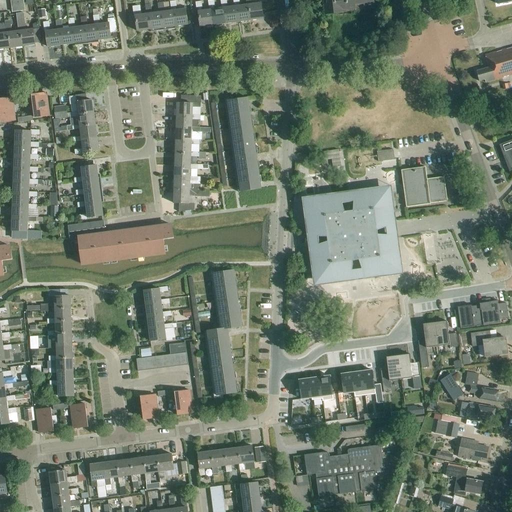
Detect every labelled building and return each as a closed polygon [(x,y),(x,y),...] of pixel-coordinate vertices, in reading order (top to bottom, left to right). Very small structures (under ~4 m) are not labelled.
[(169,0),(170,2),(171,11),(173,11),(175,27),(188,25),(186,10),(177,11),(176,2),(181,1),(180,0),(169,0)] [(224,9),(222,9),(215,10),(214,0),(208,1),(209,11),(211,10),(213,26),(226,24),(224,9)] [(238,23),(235,0),(233,0),(234,7),(228,8),(226,0),(220,0),(222,9),(224,9),(226,24),(238,23)] [(249,5),(247,6),(240,6),(239,0),(235,0),(238,23),(251,21),(249,5)] [(251,21),(263,19),(261,4),(253,5),(251,0),(246,0),(247,6),(249,5),(251,21)] [(323,0),(324,15),(344,13),(343,12),(374,9),(373,0),(323,0)] [(211,10),(209,11),(203,11),(201,2),(196,3),(197,13),(198,12),(200,28),(213,26),(211,10)] [(173,11),(171,11),(165,12),(163,3),(158,4),(159,13),(161,13),(163,28),(175,27),(173,11)] [(161,13),(159,13),(152,14),(151,5),(145,5),(146,15),(148,15),(150,30),(163,28),(161,13)] [(133,11),(130,12),(127,12),(127,16),(128,16),(130,27),(137,26),(137,32),(150,30),(148,15),(146,15),(140,16),(138,6),(133,7),(133,11)] [(35,45),(33,30),(26,31),(24,13),(16,14),(19,32),(20,31),(22,47),(35,45)] [(109,20),(109,24),(100,25),(99,15),(98,16),(93,16),(94,26),(96,25),(98,41),(99,41),(111,39),(110,33),(117,33),(116,19),(109,20)] [(96,25),(94,26),(88,26),(86,17),(81,18),(82,27),(83,27),(85,43),(87,42),(87,45),(100,43),(99,41),(98,41),(96,25)] [(83,27),(82,27),(75,28),(74,19),(68,19),(69,29),(71,29),(73,44),(85,43),(83,27)] [(71,29),(69,29),(63,30),(61,20),(56,21),(57,31),(58,30),(60,46),(73,44),(71,29)] [(58,30),(57,31),(50,31),(49,22),(43,23),(44,33),(46,33),(48,48),(60,46),(58,30)] [(20,31),(19,32),(12,33),(11,23),(5,24),(6,33),(8,33),(10,49),(22,47),(20,31)] [(8,33),(6,33),(0,34),(0,49),(10,49),(8,33)] [(511,47),(485,56),(489,68),(476,72),(479,82),(485,80),(486,83),(511,75),(511,47)] [(32,95),(34,108),(35,118),(49,116),(46,93),(32,95)] [(177,104),(177,117),(192,117),(192,115),(193,108),(201,108),(201,100),(203,100),(203,97),(201,97),(201,96),(181,96),(181,104),(177,104)] [(16,121),(14,105),(21,104),(20,97),(13,98),(0,99),(0,114),(1,123),(16,121)] [(261,189),(248,98),(228,101),(241,192),(261,189)] [(94,113),(92,101),(77,103),(78,112),(70,113),(70,118),(79,117),(78,115),(94,113)] [(215,103),(211,104),(216,141),(223,187),(227,186),(215,103)] [(54,107),(55,119),(67,118),(66,106),(54,107)] [(79,117),(70,118),(71,126),(67,126),(67,131),(80,129),(80,128),(96,126),(94,113),(78,115),(79,117)] [(25,117),(25,114),(21,115),(22,118),(17,118),(18,123),(26,122),(25,117)] [(177,117),(176,129),(192,129),(192,128),(192,120),(200,120),(200,116),(192,115),(192,117),(177,117)] [(80,128),(80,129),(81,137),(73,138),(74,143),(82,142),(82,140),(97,138),(96,126),(80,128)] [(176,129),(176,141),(191,142),(191,140),(192,132),(200,133),(200,128),(192,128),(192,129),(176,129)] [(15,131),(15,144),(31,144),(31,143),(31,135),(39,135),(39,131),(31,130),(31,132),(15,131)] [(82,140),(82,142),(83,149),(75,150),(75,155),(84,154),(84,152),(99,151),(97,138),(82,140)] [(191,142),(176,141),(175,154),(191,154),(191,153),(191,145),(199,145),(200,140),(191,140),(191,142)] [(511,140),(499,145),(510,174),(511,171),(511,140)] [(31,144),(15,144),(15,156),(31,157),(31,155),(30,155),(31,147),(39,148),(39,143),(31,143),(31,144)] [(332,160),(333,165),(342,164),(340,148),(325,149),(326,160),(332,160)] [(377,152),(378,162),(394,160),(393,150),(392,150),(377,152)] [(191,154),(175,154),(175,166),(190,167),(191,165),(191,157),(199,157),(199,159),(206,159),(206,153),(191,153),(191,154)] [(31,157),(15,156),(14,169),(30,169),(30,168),(30,160),(38,160),(38,156),(31,155),(31,157)] [(83,180),(101,178),(100,175),(98,175),(97,165),(81,167),(82,177),(74,178),(75,182),(83,181),(83,180)] [(175,166),(174,179),(190,179),(190,177),(190,170),(208,170),(208,166),(191,165),(190,167),(175,166)] [(447,202),(444,177),(443,177),(427,180),(425,167),(401,171),(406,208),(430,205),(430,204),(447,202)] [(14,169),(14,181),(29,181),(29,180),(30,172),(38,173),(38,168),(30,168),(30,169),(14,169)] [(190,179),(174,179),(174,191),(190,192),(190,190),(190,184),(200,184),(200,178),(190,177),(190,179)] [(84,192),(102,190),(101,178),(83,180),(83,181),(84,189),(76,190),(76,194),(76,195),(85,194),(84,192)] [(212,187),(220,185),(219,178),(211,180),(212,187)] [(14,181),(13,193),(29,194),(29,192),(29,185),(37,185),(38,180),(29,180),(29,181),(14,181)] [(86,205),(101,203),(101,202),(104,201),(102,190),(84,192),(86,202),(77,203),(78,207),(86,207),(86,205)] [(190,192),(174,191),(173,204),(179,204),(179,213),(194,210),(194,204),(195,204),(195,197),(209,197),(210,196),(211,196),(211,192),(204,192),(204,190),(190,190),(190,192)] [(29,194),(13,193),(13,206),(28,206),(28,205),(29,197),(37,197),(37,193),(29,192),(29,194)] [(340,197),(306,199),(308,237),(327,238),(328,242),(312,247),(317,281),(352,281),(352,271),(362,270),(365,278),(385,275),(388,274),(390,273),(394,269),(397,265),(398,259),(396,245),(394,240),(391,236),(378,235),(377,231),(393,226),(390,200),(388,196),(385,194),(381,192),(354,199),(353,216),(346,217),(340,197)] [(58,206),(56,194),(49,193),(49,206),(58,206)] [(103,216),(101,203),(86,205),(86,207),(87,214),(79,215),(79,220),(88,219),(87,217),(103,216)] [(28,206),(13,206),(12,218),(28,219),(28,217),(28,209),(37,210),(37,205),(28,205),(28,206)] [(28,219),(12,218),(12,231),(27,232),(28,222),(36,222),(36,218),(28,217),(28,219)] [(105,228),(104,221),(68,226),(68,233),(105,228)] [(161,229),(123,235),(79,241),(83,265),(165,254),(163,240),(173,239),(172,225),(161,227),(161,229)] [(0,275),(4,275),(2,262),(12,260),(10,247),(0,247),(0,275)] [(207,331),(217,396),(237,393),(229,337),(225,337),(224,330),(242,327),(234,271),(214,274),(222,329),(207,331)] [(200,333),(193,282),(192,278),(188,278),(196,334),(200,333)] [(144,291),(146,304),(161,302),(161,300),(160,292),(168,291),(167,287),(159,288),(159,289),(144,291)] [(55,297),(55,304),(41,305),(41,306),(41,310),(47,310),(47,312),(55,312),(55,310),(71,309),(70,296),(55,297)] [(161,302),(146,304),(146,305),(143,305),(145,317),(163,314),(163,313),(161,305),(170,304),(169,299),(161,300),(161,302)] [(460,329),(501,324),(500,320),(508,319),(506,303),(498,305),(498,302),(498,301),(490,302),(490,301),(483,301),(483,303),(479,304),(480,304),(481,306),(470,307),(470,306),(458,308),(460,329)] [(55,310),(55,312),(56,319),(47,320),(47,324),(56,324),(56,322),(71,321),(71,309),(55,310)] [(163,314),(145,317),(147,329),(164,327),(164,325),(163,317),(171,316),(171,312),(163,313),(163,314)] [(8,321),(0,321),(0,335),(1,335),(1,334),(0,326),(8,325),(8,321)] [(56,322),(56,324),(56,332),(48,332),(48,337),(56,336),(56,334),(72,334),(71,321),(56,322)] [(447,322),(435,323),(438,347),(450,346),(449,335),(447,322)] [(438,347),(435,323),(423,325),(425,341),(426,348),(438,347)] [(164,327),(147,329),(147,332),(149,331),(150,341),(166,339),(165,330),(173,329),(172,324),(164,325),(164,327)] [(506,337),(491,339),(490,331),(471,334),(472,347),(483,346),(485,358),(508,355),(506,337)] [(1,335),(0,335),(0,347),(3,347),(3,346),(2,339),(10,338),(9,333),(1,334),(1,335)] [(72,346),(72,334),(56,334),(56,336),(56,344),(43,345),(43,349),(57,349),(57,347),(72,346)] [(456,334),(449,335),(450,346),(450,348),(458,348),(456,334)] [(426,348),(425,341),(419,342),(422,369),(429,368),(426,348)] [(202,398),(194,343),(190,343),(198,399),(202,398)] [(11,345),(3,346),(3,347),(0,347),(0,361),(5,361),(4,351),(12,350),(11,345)] [(57,347),(57,349),(57,356),(49,357),(49,361),(57,361),(57,359),(73,358),(72,346),(57,347)] [(186,353),(180,354),(181,366),(188,365),(186,353)] [(410,355),(398,357),(401,380),(413,378),(414,390),(422,389),(420,373),(419,363),(411,364),(410,355)] [(462,356),(463,365),(471,364),(469,355),(462,356)] [(389,371),(381,371),(383,393),(391,392),(390,381),(401,380),(398,357),(387,358),(389,371)] [(73,371),(73,358),(57,359),(57,361),(57,369),(43,369),(43,374),(58,373),(58,372),(73,371)] [(149,358),(143,359),(145,371),(151,370),(149,358)] [(145,371),(143,359),(136,359),(138,372),(145,371)] [(2,374),(0,374),(0,387),(5,387),(4,385),(3,377),(12,376),(11,371),(2,373),(2,374)] [(58,372),(58,373),(58,381),(50,382),(50,386),(58,386),(58,384),(74,384),(73,371),(58,372)] [(376,395),(372,371),(362,372),(365,396),(376,395)] [(355,397),(365,396),(362,372),(352,373),(354,393),(355,397)] [(344,394),(354,393),(352,373),(341,375),(344,394)] [(467,373),(466,379),(465,385),(470,386),(469,393),(481,395),(480,399),(496,402),(498,391),(476,387),(478,381),(479,375),(467,373)] [(450,374),(440,381),(453,401),(463,394),(450,374)] [(322,399),(322,402),(333,400),(330,376),(320,378),(322,399)] [(312,401),(322,399),(320,378),(310,379),(312,398),(312,401)] [(302,400),(312,398),(310,379),(299,381),(302,400)] [(23,382),(4,385),(5,387),(0,387),(0,399),(6,399),(6,397),(5,390),(29,386),(28,382),(23,382)] [(58,384),(58,386),(58,394),(50,394),(50,399),(59,398),(59,397),(74,396),(74,384),(58,384)] [(192,414),(191,406),(189,391),(175,393),(178,416),(192,414)] [(6,399),(0,399),(0,412),(8,411),(8,410),(7,402),(24,400),(23,395),(6,397),(6,399)] [(141,397),(143,412),(144,420),(158,418),(155,395),(141,397)] [(493,420),(495,408),(464,403),(463,409),(460,408),(458,418),(477,421),(478,417),(493,420)] [(71,406),(72,415),(74,429),(88,427),(85,404),(71,406)] [(16,408),(8,410),(8,411),(0,412),(0,425),(10,424),(10,423),(18,422),(16,408)] [(32,408),(24,410),(25,422),(34,421),(32,408)] [(51,409),(37,410),(40,433),(54,432),(51,409)] [(435,434),(457,439),(460,425),(456,424),(457,418),(442,415),(441,421),(438,420),(435,434)] [(486,459),(489,448),(477,445),(478,442),(462,439),(459,457),(480,461),(480,458),(486,459)] [(263,445),(255,446),(257,462),(265,461),(263,445)] [(254,462),(252,446),(239,448),(241,464),(239,464),(240,471),(245,470),(244,464),(254,462)] [(323,453),(304,456),(307,475),(321,474),(322,479),(316,480),(319,498),(377,490),(375,472),(384,471),(381,446),(349,450),(348,452),(348,455),(340,456),(340,458),(330,459),(329,455),(327,453),(323,453)] [(239,448),(225,450),(227,466),(226,466),(226,473),(232,472),(231,466),(239,464),(241,464),(239,448)] [(225,450),(212,452),(214,468),(212,468),(213,475),(218,474),(218,467),(226,466),(227,466),(225,450)] [(214,468),(212,452),(198,454),(200,469),(199,469),(200,476),(205,476),(204,469),(212,468),(214,468)] [(451,462),(453,455),(440,452),(438,459),(451,462)] [(165,478),(164,472),(174,470),(172,454),(158,456),(160,472),(158,472),(159,479),(165,478)] [(160,472),(158,456),(144,458),(147,474),(145,474),(146,481),(151,480),(150,473),(158,472),(160,472)] [(147,474),(144,458),(131,460),(133,476),(132,476),(133,487),(138,487),(137,475),(145,474),(147,474)] [(133,476),(131,460),(118,461),(120,477),(118,478),(119,484),(124,484),(124,477),(132,476),(133,476)] [(118,461),(104,463),(106,479),(105,479),(106,486),(106,491),(112,490),(110,479),(118,478),(120,477),(118,461)] [(186,462),(177,463),(179,476),(188,474),(186,462)] [(106,479),(104,463),(91,465),(93,480),(91,481),(92,488),(106,486),(105,479),(106,479)] [(482,482),(465,479),(467,470),(447,466),(446,476),(456,478),(453,494),(465,496),(465,493),(470,494),(470,493),(480,495),(482,482)] [(66,471),(49,473),(51,485),(68,483),(77,482),(76,477),(67,478),(66,471)] [(68,483),(51,485),(53,497),(69,495),(79,494),(78,489),(68,490),(68,483)] [(259,497),(258,488),(257,483),(242,485),(242,484),(235,485),(235,490),(242,489),(243,497),(243,499),(259,497)] [(69,495),(53,497),(54,509),(71,507),(80,506),(80,501),(70,502),(69,495)] [(243,499),(243,497),(236,498),(237,504),(244,503),(245,511),(244,511),(247,511),(261,510),(259,497),(243,499)] [(474,511),(456,507),(455,507),(452,506),(453,500),(441,497),(438,506),(450,510),(454,511),(453,511),(474,511)] [(182,508),(175,509),(175,511),(187,511),(186,498),(181,499),(182,508)] [(170,510),(163,511),(162,511),(175,511),(175,509),(174,500),(169,500),(170,510)] [(162,511),(163,511),(162,501),(157,502),(158,511),(154,511),(162,511)]
